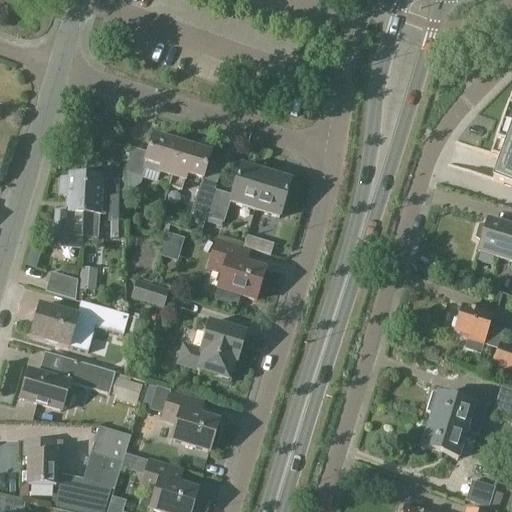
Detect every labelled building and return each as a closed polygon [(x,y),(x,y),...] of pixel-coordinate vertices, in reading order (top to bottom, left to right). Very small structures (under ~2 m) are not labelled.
[(500,160),(492,184),(511,190),(511,109),(506,108),(494,143),(505,147),(500,160)] [(127,174),(126,176),(127,176),(142,181),(145,172),(158,176),(155,185),(168,189),(181,147),(153,138),(148,155),(134,151),(127,174)] [(181,147),(168,189),(182,193),(184,185),(185,186),(187,178),(201,183),(202,183),(208,165),(211,156),(213,150),(197,145),(195,151),(181,147)] [(254,212),(267,173),(252,168),(251,172),(241,169),(230,205),(254,212)] [(267,173),(254,212),(279,220),(290,184),(280,181),(281,177),(267,173)] [(69,177),(69,181),(60,181),(59,197),(67,198),(66,214),(55,213),(53,248),(80,250),(80,240),(85,178),(69,177)] [(82,216),(80,240),(81,240),(97,241),(98,217),(98,215),(103,215),(105,183),(100,183),(100,182),(100,179),(85,178),(82,216)] [(205,220),(214,192),(199,187),(190,215),(205,220)] [(214,192),(205,220),(223,225),(231,197),(214,192)] [(108,198),(108,224),(126,224),(126,199),(108,198)] [(206,220),(205,220),(191,216),(186,232),(200,237),(204,224),(206,220)] [(478,227),(474,241),(479,243),(480,244),(477,255),(511,265),(511,262),(511,230),(487,223),(486,227),(478,227)] [(244,249),(270,258),(274,247),(247,238),(244,249)] [(214,240),(205,271),(219,275),(221,268),(225,270),(218,292),(256,304),(265,274),(237,265),(242,249),(214,240)] [(29,258),(26,267),(34,270),(36,265),(34,260),(29,258)] [(77,291),(78,291),(94,293),(96,272),(79,270),(77,291)] [(74,303),(74,300),(76,283),(50,275),(44,294),(74,303)] [(168,293),(135,283),(130,301),(163,311),(168,293)] [(78,319),(40,307),(30,338),(69,350),(78,319)] [(453,319),(451,326),(454,330),(453,334),(468,339),(464,351),(481,356),(484,348),(495,352),(490,370),(511,376),(511,350),(500,346),(503,335),(489,330),(492,320),(461,310),(458,318),(453,319)] [(182,346),(176,366),(197,374),(210,378),(221,382),(221,384),(229,386),(233,372),(231,371),(234,364),(236,365),(245,337),(209,326),(201,352),(182,346)] [(57,381),(52,380),(28,372),(19,401),(59,413),(68,386),(108,398),(114,377),(64,361),(57,381)] [(511,378),(497,373),(492,385),(511,392),(511,378)] [(147,388),(141,409),(149,412),(155,391),(147,388)] [(511,393),(500,389),(493,411),(511,416),(511,393)] [(169,393),(160,423),(175,427),(170,443),(209,455),(210,451),(215,453),(222,430),(217,428),(218,425),(193,417),(198,402),(169,393)] [(431,395),(425,414),(431,416),(429,424),(464,434),(477,439),(487,408),(473,404),(472,408),(431,395)] [(429,424),(421,450),(455,461),(464,434),(429,424)] [(86,470),(82,482),(106,490),(113,492),(120,470),(125,457),(130,439),(99,429),(94,445),(86,470)] [(22,443),(22,459),(26,459),(25,487),(25,488),(28,488),(57,489),(58,464),(61,464),(61,444),(22,443)] [(125,457),(120,470),(144,478),(148,464),(125,457)] [(144,478),(140,491),(154,496),(148,511),(196,511),(201,500),(195,498),(197,494),(178,488),(171,486),(175,473),(148,464),(144,478)] [(104,511),(111,491),(82,482),(60,478),(53,510),(65,511),(104,511)] [(487,511),(492,494),(494,490),(470,483),(465,502),(487,511)] [(18,500),(18,501),(28,503),(28,502),(28,501),(28,495),(28,488),(25,488),(25,487),(18,487),(18,500)] [(511,511),(511,497),(509,496),(503,511),(511,511)] [(0,499),(0,511),(23,511),(23,505),(0,499)]
